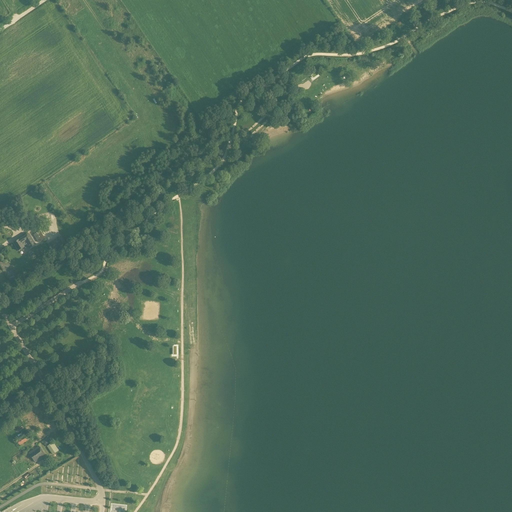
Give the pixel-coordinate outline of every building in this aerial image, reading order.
[(36,245),(29,234),(13,243),(18,251),(24,247),(23,246),(27,244),(30,248),(36,245)] [(61,236),(56,238),(56,239),(61,245),(61,246),(65,243),(61,236)] [(12,273),(6,276),(11,283),(16,280),(12,273)] [(19,446),(27,440),(25,437),(17,443),(19,446)] [(47,446),(52,455),(59,451),(53,442),(47,446)] [(29,453),(35,462),(45,455),(39,446),(29,453)]
